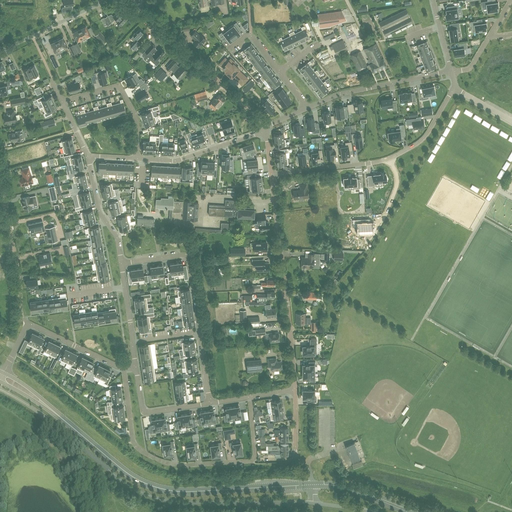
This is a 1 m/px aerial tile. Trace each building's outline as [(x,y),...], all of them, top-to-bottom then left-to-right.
[(63,0),(64,7),(63,8),(62,8),(61,9),(62,14),(72,9),(72,6),(73,6),(72,0),(63,0)] [(488,1),(482,2),(483,8),(487,7),(488,12),(489,12),(489,13),(492,13),(492,12),(498,11),(498,8),(499,7),(498,2),(494,3),(490,3),(490,4),(489,4),(488,1)] [(448,19),(448,20),(451,20),(451,19),(459,18),(457,9),(459,9),(458,5),(451,6),(452,10),(447,10),(447,14),(446,14),(446,15),(445,15),(446,19),(447,18),(447,19),(448,19)] [(382,30),(385,36),(395,31),(395,30),(397,30),(401,28),(403,27),(407,25),(408,24),(409,24),(413,23),(410,17),(409,17),(408,15),(409,15),(406,9),(402,11),(403,12),(401,13),(400,12),(396,14),(397,15),(395,16),(395,15),(391,17),(391,18),(389,18),(379,23),(381,29),(382,28),(383,30),(382,30)] [(342,10),(317,13),(319,28),(329,27),(346,19),(342,10)] [(111,14),(108,16),(111,23),(115,19),(120,23),(121,25),(127,19),(119,11),(113,17),(111,14)] [(107,16),(101,19),(105,26),(111,24),(107,16)] [(475,27),(476,32),(486,30),(486,27),(487,27),(487,23),(478,24),(477,21),(470,22),(471,26),(472,28),(475,27)] [(236,22),(227,28),(234,38),(239,35),(237,31),(240,29),(236,22)] [(86,37),(89,35),(93,33),(91,28),(87,30),(85,26),(79,29),(84,40),(87,39),(86,37)] [(305,40),(305,41),(310,39),(304,26),(301,27),(302,30),(299,32),(303,41),(305,40)] [(226,28),(217,34),(222,40),(226,38),(229,42),(230,41),(230,42),(233,40),(233,39),(234,38),(227,28),(226,28)] [(451,29),(450,30),(451,40),(458,39),(462,39),(460,28),(458,29),(457,29),(457,28),(454,29),(451,29)] [(82,41),(84,40),(79,29),(73,32),(77,41),(81,39),(82,41)] [(139,39),(144,34),(139,29),(131,38),(134,41),(130,46),(135,50),(136,51),(139,49),(137,47),(142,42),(139,39)] [(193,42),(198,47),(206,40),(200,34),(199,35),(195,31),(191,36),(194,39),(195,38),(196,39),(193,42)] [(291,32),(297,45),(301,43),(301,42),(303,41),(299,32),(295,34),(293,31),(291,32)] [(293,46),(293,47),(297,45),(291,32),(289,33),(290,36),(286,38),(290,47),(293,46)] [(107,40),(100,33),(96,37),(103,44),(107,40)] [(278,38),(284,51),(289,49),(289,48),(290,47),(286,38),(282,40),(281,37),(278,38)] [(60,39),(56,40),(61,50),(63,49),(65,51),(66,50),(67,52),(68,51),(68,50),(67,47),(63,39),(60,40),(60,39)] [(60,54),(58,51),(61,50),(56,40),(53,42),(53,43),(51,44),(55,53),(56,55),(60,54)] [(336,54),(347,49),(343,40),(332,45),(336,54)] [(419,52),(429,48),(428,46),(429,46),(427,41),(414,46),(415,49),(418,48),(419,52)] [(467,54),(466,48),(468,48),(467,42),(459,43),(460,48),(454,49),(456,56),(467,54)] [(145,51),(142,54),(145,56),(147,54),(148,54),(150,53),(153,55),(152,56),(153,56),(150,60),(156,65),(159,62),(158,60),(165,53),(159,48),(157,50),(156,51),(154,49),(154,48),(155,47),(152,44),(151,45),(146,50),(145,51)] [(247,56),(255,50),(253,48),(254,48),(251,44),(240,52),(242,54),(244,53),(247,56)] [(376,44),(365,49),(369,59),(367,60),(373,72),(387,66),(383,58),(376,44)] [(418,57),(419,59),(432,54),(430,50),(429,51),(429,48),(419,52),(421,56),(418,57)] [(248,58),(251,62),(259,55),(258,54),(258,53),(255,49),(255,50),(247,56),(244,58),(246,60),(248,58)] [(358,70),(367,66),(360,51),(351,55),(358,70)] [(423,61),(424,65),(433,61),(433,59),(432,54),(419,59),(420,62),(423,61)] [(251,67),(253,69),(264,60),(261,57),(260,57),(259,55),(251,62),(254,65),(251,67)] [(225,58),(221,63),(225,66),(223,67),(227,71),(226,72),(231,77),(233,76),(236,78),(242,84),(247,79),(238,70),(239,69),(234,64),(234,63),(230,59),(228,61),(225,58)] [(184,75),(188,71),(181,65),(178,68),(176,66),(177,65),(176,64),(177,63),(173,60),(166,68),(170,71),(172,69),(175,72),(174,73),(180,79),(184,75)] [(257,69),(259,73),(267,66),(266,65),(267,64),(264,60),(253,69),(255,71),(257,69)] [(302,73),(304,74),(312,68),(309,65),(311,63),(310,61),(299,69),(302,73)] [(437,68),(435,63),(434,63),(433,61),(424,65),(426,69),(423,70),(424,72),(437,68)] [(34,65),(28,68),(33,77),(38,74),(34,65)] [(260,78),(261,80),(272,71),(270,68),(269,68),(267,66),(259,73),(262,76),(260,78)] [(33,77),(28,68),(23,70),(27,79),(33,77)] [(304,77),(307,80),(318,72),(316,70),(314,72),(312,68),(304,74),(305,76),(304,77)] [(161,69),(155,76),(160,81),(167,74),(161,69)] [(101,71),(90,74),(92,80),(95,79),(98,78),(100,85),(101,84),(101,85),(106,84),(106,83),(107,83),(106,77),(108,77),(106,72),(104,72),(101,74),(101,71)] [(265,80),(268,83),(276,77),(274,75),(275,75),(272,71),(261,80),(263,82),(265,80)] [(312,85),(320,79),(317,76),(320,74),(318,72),(307,80),(310,84),(311,84),(312,85)] [(131,75),(124,79),(126,83),(125,83),(127,86),(128,86),(129,87),(134,84),(135,87),(144,82),(141,78),(138,80),(135,73),(131,75)] [(68,85),(70,93),(74,92),(74,93),(77,92),(77,91),(81,90),(79,83),(81,82),(79,75),(75,77),(76,82),(74,82),(75,83),(68,85)] [(268,89),(270,91),(281,82),(278,79),(277,79),(276,77),(268,83),(270,87),(268,89)] [(324,85),(327,83),(325,81),(323,83),(320,79),(312,85),(313,87),(313,88),(316,92),(316,91),(324,85)] [(141,90),(133,94),(138,102),(147,96),(144,90),(147,89),(145,86),(147,85),(145,82),(139,86),(141,90)] [(8,93),(8,89),(9,89),(9,85),(6,86),(5,86),(0,86),(0,94),(0,95),(1,96),(5,95),(5,94),(8,93)] [(317,93),(320,97),(331,89),(329,86),(327,88),(324,85),(316,91),(318,93),(317,93)] [(429,95),(435,94),(434,86),(422,89),(423,93),(420,93),(421,100),(430,98),(429,95)] [(268,95),(267,95),(269,97),(270,98),(274,95),(277,98),(283,106),(290,100),(282,89),(278,92),(276,89),(268,95)] [(205,92),(194,95),(196,102),(200,101),(207,99),(206,94),(205,92)] [(404,93),(400,94),(401,102),(412,100),(412,102),(416,102),(415,95),(412,95),(411,92),(407,93),(407,92),(404,92),(404,93)] [(225,100),(218,94),(211,103),(218,109),(225,100)] [(51,96),(45,99),(41,101),(43,107),(54,102),(51,96)] [(267,101),(260,106),(264,111),(266,110),(270,114),(275,109),(272,106),(275,104),(270,98),(269,97),(265,100),(267,101)] [(387,99),(381,100),(382,103),(380,103),(380,108),(392,106),(393,110),(397,110),(396,103),(393,103),(392,97),(387,98),(387,99)] [(116,104),(119,115),(126,113),(122,99),(120,100),(121,103),(116,104)] [(363,111),(363,108),(365,107),(364,103),(362,104),(362,101),(358,101),(358,100),(354,101),(354,104),(351,104),(352,112),(363,111)] [(56,108),(54,102),(43,107),(42,107),(45,113),(44,114),(45,117),(52,114),(50,111),(56,108)] [(109,103),(113,117),(119,115),(116,104),(112,105),(111,102),(109,103)] [(103,108),(106,119),(113,117),(109,103),(106,103),(107,107),(103,108)] [(95,107),(99,120),(106,119),(103,108),(99,109),(98,106),(95,107)] [(335,107),(337,118),(344,117),(344,118),(348,117),(347,110),(343,110),(343,106),(335,107)] [(90,111),(93,122),(99,120),(95,107),(93,107),(94,110),(90,111)] [(14,114),(14,110),(7,111),(8,115),(4,116),(5,123),(17,121),(15,114),(14,114)] [(79,126),(86,124),(82,110),(80,111),(81,114),(76,115),(79,126)] [(86,124),(93,122),(90,111),(85,113),(84,110),(82,110),(86,124)] [(143,120),(153,116),(152,111),(141,114),(142,116),(141,117),(142,120),(143,120)] [(329,111),(323,112),(324,123),(328,123),(329,126),(335,125),(334,118),(330,119),(329,111)] [(153,116),(143,120),(145,126),(157,122),(155,116),(153,116)] [(306,123),(307,127),(308,126),(308,130),(313,129),(313,133),(319,133),(318,123),(315,124),(314,122),(313,117),(307,118),(307,123),(306,123)] [(417,118),(406,119),(407,125),(414,124),(414,129),(420,128),(420,129),(424,129),(423,128),(425,128),(424,120),(417,121),(417,118)] [(40,122),(42,129),(56,125),(54,119),(40,122)] [(222,130),(233,126),(231,120),(227,121),(226,120),(220,122),(222,130)] [(295,124),(293,125),(294,135),(298,134),(299,137),(305,136),(304,130),(304,127),(300,128),(300,124),(299,124),(299,123),(295,123),(295,124)] [(389,139),(389,141),(390,140),(390,141),(395,141),(395,140),(402,139),(401,135),(405,134),(404,127),(404,124),(400,125),(400,128),(397,128),(397,131),(388,133),(388,135),(387,136),(388,139),(389,139)] [(222,130),(224,136),(230,134),(230,136),(236,134),(233,126),(222,130)] [(15,131),(16,133),(9,134),(10,141),(17,140),(17,141),(24,140),(22,130),(15,131)] [(357,144),(357,146),(362,146),(361,139),(358,139),(358,133),(351,134),(351,136),(351,138),(352,145),(357,144)] [(194,148),(200,146),(197,136),(196,134),(190,136),(194,148)] [(200,146),(206,144),(203,134),(197,136),(200,146)] [(62,141),(61,141),(63,147),(64,147),(73,144),(72,138),(62,141)] [(183,152),(187,151),(186,150),(188,149),(185,139),(179,141),(180,145),(179,146),(180,149),(181,148),(182,152),(183,151),(183,152)] [(342,158),(347,157),(346,156),(349,156),(349,151),(352,150),(351,142),(345,142),(345,145),(340,146),(342,158)] [(243,147),(239,148),(240,151),(244,150),(246,156),(253,154),(256,153),(253,143),(243,146),(243,147)] [(63,147),(62,147),(64,153),(65,153),(66,152),(75,150),(74,145),(73,144),(64,147),(63,147)] [(338,147),(326,149),(327,159),(333,158),(333,155),(338,154),(338,147)] [(307,148),(303,148),(304,155),(296,156),(297,162),(298,162),(298,164),(306,163),(306,159),(309,159),(307,148)] [(312,163),(313,164),(320,163),(319,160),(320,160),(319,157),(322,157),(322,152),(322,150),(318,151),(318,152),(311,153),(312,159),(311,159),(311,163),(312,163)] [(29,159),(27,151),(13,155),(16,163),(29,159)] [(67,155),(64,156),(65,159),(69,158),(69,159),(70,164),(73,163),(82,161),(81,155),(79,156),(78,156),(77,153),(67,155)] [(222,155),(221,168),(234,169),(233,160),(229,159),(229,155),(222,155)] [(244,171),(243,171),(243,174),(254,173),(254,170),(256,170),(258,170),(257,160),(247,161),(243,161),(244,171)] [(71,171),(67,172),(68,174),(69,174),(71,174),(72,173),(75,173),(78,172),(79,172),(78,169),(83,168),(82,161),(73,163),(70,164),(71,170),(71,171)] [(197,168),(197,175),(200,176),(200,174),(207,175),(208,162),(201,162),(201,168),(197,168)] [(213,176),(216,177),(217,169),(214,169),(214,162),(208,162),(207,175),(213,175),(213,176)] [(154,177),(158,177),(159,166),(152,165),(151,180),(153,180),(154,177)] [(180,174),(180,181),(182,181),(187,182),(187,178),(192,178),(193,168),(182,167),(182,174),(180,174)] [(21,170),(23,176),(22,177),(19,178),(20,179),(19,180),(20,182),(21,182),(21,186),(33,183),(31,175),(30,175),(29,168),(21,170)] [(69,174),(69,178),(73,177),(74,182),(76,182),(86,180),(85,174),(84,174),(79,175),(79,172),(78,172),(75,173),(72,173),(71,174),(69,174)] [(373,175),(374,178),(367,179),(368,186),(375,186),(375,183),(382,182),(386,181),(387,180),(387,177),(386,177),(385,173),(380,173),(380,174),(378,174),(373,175)] [(254,174),(247,175),(247,179),(248,178),(249,185),(262,183),(261,177),(254,178),(254,174)] [(344,185),(344,186),(348,186),(354,185),(354,188),(360,188),(360,182),(356,182),(356,179),(356,177),(352,178),(352,177),(351,177),(348,177),(348,178),(344,178),(344,182),(343,182),(343,185),(344,185)] [(73,188),(69,189),(69,193),(70,193),(81,190),(80,187),(82,187),(87,186),(86,180),(76,182),(74,182),(71,183),(73,188)] [(112,183),(101,186),(102,192),(114,189),(113,189),(112,183)] [(262,190),(262,183),(249,185),(250,191),(248,191),(249,195),(256,194),(256,190),(262,190)] [(301,191),(293,191),(294,199),(299,199),(300,200),(302,199),(302,198),(308,198),(307,190),(306,185),(300,185),(301,191)] [(114,189),(102,192),(103,198),(108,197),(108,200),(111,199),(120,197),(119,194),(115,195),(114,189)] [(81,193),(77,194),(77,195),(78,200),(90,198),(89,192),(81,193)] [(23,203),(22,203),(23,207),(24,206),(25,210),(32,209),(32,208),(32,205),(37,204),(36,197),(30,198),(30,197),(30,196),(22,198),(23,203)] [(198,203),(191,203),(191,202),(184,201),(184,202),(173,201),(173,200),(171,200),(172,196),(168,196),(168,199),(162,199),(162,201),(156,200),(156,207),(166,208),(166,209),(167,209),(167,208),(169,208),(169,220),(172,220),(172,213),(183,213),(183,218),(190,219),(190,220),(197,220),(198,203)] [(111,202),(109,202),(110,208),(122,205),(121,197),(120,198),(120,197),(111,199),(111,202)] [(90,198),(78,200),(79,207),(91,204),(90,198)] [(237,205),(236,207),(234,207),(235,201),(225,200),(225,206),(209,205),(208,215),(232,217),(232,216),(237,216),(237,217),(254,218),(254,208),(239,207),(239,205),(237,205)] [(122,205),(110,208),(111,214),(124,212),(122,205)] [(94,216),(93,210),(80,212),(82,219),(94,216)] [(268,222),(265,222),(265,220),(266,220),(265,215),(256,216),(257,222),(254,223),(255,228),(260,227),(260,230),(269,229),(268,222)] [(95,222),(94,216),(82,219),(83,225),(95,222)] [(118,224),(129,222),(128,222),(127,216),(117,218),(118,224)] [(153,226),(154,219),(137,218),(137,225),(153,226)] [(371,223),(370,223),(368,224),(367,218),(356,219),(356,227),(359,226),(359,232),(372,232),(372,226),(371,226),(371,223)] [(42,221),(28,224),(30,232),(35,231),(38,230),(39,232),(42,231),(44,231),(42,221)] [(120,230),(131,228),(129,222),(118,224),(120,230)] [(195,228),(195,231),(224,233),(224,230),(228,230),(229,223),(221,223),(221,230),(195,228)] [(87,228),(88,234),(100,232),(99,226),(87,228)] [(47,234),(49,243),(57,241),(54,227),(46,229),(47,234)] [(267,243),(253,243),(253,248),(251,248),(251,253),(255,253),(255,251),(267,251),(267,243)] [(333,260),(343,260),(343,253),(334,252),(333,260)] [(51,261),(50,253),(46,254),(46,253),(43,254),(43,255),(39,256),(40,259),(39,259),(40,264),(44,263),(44,264),(48,263),(48,262),(51,261)] [(314,259),(320,259),(320,254),(311,254),(311,258),(302,258),(301,267),(313,268),(314,259)] [(213,269),(213,261),(229,261),(229,257),(213,257),(208,257),(209,262),(209,272),(213,272),(213,269)] [(261,260),(253,261),(253,264),(256,264),(257,271),(269,271),(269,263),(261,264),(261,260)] [(182,262),(176,263),(178,276),(184,275),(184,279),(188,279),(187,270),(183,270),(182,262)] [(171,272),(167,273),(168,277),(168,280),(174,279),(174,276),(178,276),(176,263),(170,264),(171,272)] [(151,276),(148,276),(149,282),(152,282),(152,279),(158,279),(156,266),(150,267),(151,276)] [(143,268),(137,269),(138,279),(138,280),(139,281),(145,281),(145,282),(148,281),(147,275),(144,276),(143,268)] [(131,277),(128,278),(128,280),(129,283),(129,284),(132,283),(132,282),(139,281),(138,280),(138,279),(137,269),(130,270),(131,273),(131,277)] [(98,281),(109,279),(108,273),(97,275),(98,281)] [(26,280),(27,288),(38,286),(37,279),(37,275),(30,275),(30,280),(26,280)] [(138,299),(134,299),(135,306),(147,304),(146,298),(150,297),(150,294),(143,295),(143,298),(138,299)] [(147,304),(135,306),(136,312),(144,311),(145,314),(146,313),(154,312),(153,307),(148,308),(147,304)] [(276,317),(275,309),(265,310),(266,318),(276,317)] [(146,317),(137,318),(138,324),(150,322),(149,316),(154,316),(154,312),(146,313),(146,317)] [(305,314),(295,314),(296,324),(305,324),(311,324),(311,322),(311,321),(311,317),(305,317),(305,314)] [(150,322),(138,324),(139,330),(145,329),(151,328),(150,322)] [(25,340),(22,345),(26,347),(27,344),(32,347),(38,336),(32,333),(28,342),(25,340)] [(270,343),(279,342),(278,333),(266,334),(267,343),(270,342),(270,343)] [(38,336),(32,347),(38,350),(37,353),(40,354),(40,352),(42,348),(40,346),(44,338),(41,337),(42,336),(39,335),(39,336),(38,336)] [(302,348),(302,351),(303,351),(303,354),(308,354),(308,355),(312,355),(312,354),(316,354),(316,339),(310,339),(310,346),(307,346),(307,347),(303,347),(303,348),(302,348)] [(54,344),(49,341),(45,350),(50,353),(49,355),(54,344)] [(49,355),(55,358),(60,346),(54,344),(49,355)] [(150,344),(139,346),(140,352),(155,350),(154,344),(150,344)] [(182,349),(179,349),(180,358),(182,358),(188,357),(187,354),(195,353),(195,347),(182,349)] [(71,352),(66,349),(60,360),(66,363),(71,352)] [(155,350),(140,352),(141,358),(156,356),(155,350)] [(77,355),(71,352),(66,363),(71,366),(77,355)] [(156,356),(141,358),(142,364),(153,362),(156,362),(156,356)] [(77,368),(82,371),(88,360),(82,357),(77,368)] [(271,371),(274,371),(274,374),(278,373),(278,370),(282,370),(281,361),(279,362),(279,360),(277,361),(276,358),(267,359),(268,368),(271,368),(271,371)] [(88,360),(82,371),(83,371),(84,369),(89,372),(94,363),(88,360)] [(254,361),(247,361),(248,372),(255,371),(254,361)] [(314,371),(314,366),(315,366),(315,362),(309,362),(309,365),(306,365),(303,365),(303,368),(302,368),(302,372),(315,372),(315,371),(314,371)] [(94,376),(99,379),(105,368),(99,365),(94,376)] [(186,373),(183,373),(184,377),(189,377),(189,373),(198,371),(197,365),(185,367),(186,373)] [(108,375),(110,371),(105,368),(99,379),(105,382),(104,383),(107,385),(111,377),(108,375)] [(315,382),(315,372),(302,372),(302,375),(303,375),(303,378),(306,378),(306,379),(309,379),(309,382),(315,382)] [(221,375),(221,379),(222,379),(224,379),(224,385),(229,385),(229,384),(235,384),(235,375),(226,375),(226,374),(222,374),(222,375),(221,375)] [(110,389),(108,389),(109,396),(122,394),(121,388),(116,388),(115,385),(110,386),(110,389)] [(303,393),(302,393),(302,397),(303,397),(303,398),(307,398),(307,399),(310,399),(310,402),(316,402),(316,398),(315,398),(315,391),(312,391),(312,390),(308,390),(308,391),(303,391),(303,393)] [(189,394),(176,395),(177,402),(189,400),(189,394)] [(226,415),(223,415),(224,421),(234,420),(232,407),(229,408),(229,409),(226,409),(227,412),(226,412),(226,415)] [(236,407),(232,407),(234,420),(240,419),(240,420),(245,420),(243,412),(240,412),(240,409),(239,410),(239,407),(236,407)] [(199,425),(209,424),(207,411),(203,412),(201,413),(201,415),(200,416),(201,419),(198,419),(199,425)] [(207,411),(209,424),(219,422),(218,416),(215,417),(214,413),(214,414),(213,411),(210,411),(207,411)] [(271,420),(283,418),(282,412),(270,414),(271,420)] [(184,415),(186,427),(196,426),(195,420),(192,420),(192,417),(191,417),(190,414),(188,415),(187,414),(184,415)] [(176,429),(186,427),(184,415),(180,415),(181,416),(178,416),(178,419),(177,419),(178,422),(175,423),(176,429)] [(162,418),(158,419),(160,431),(170,430),(169,424),(166,424),(166,421),(165,421),(165,418),(162,419),(162,418)] [(152,426),(148,427),(149,433),(160,431),(158,419),(155,419),(155,420),(152,420),(153,423),(152,423),(152,426)] [(288,431),(288,428),(280,428),(280,430),(274,430),(275,436),(280,436),(288,436),(288,431)] [(174,447),(173,441),(163,443),(163,447),(162,447),(163,451),(164,450),(165,456),(167,455),(167,456),(171,456),(171,455),(172,454),(171,451),(172,451),(171,448),(174,447)] [(241,445),(240,441),(229,443),(230,449),(233,448),(234,452),(234,451),(235,455),(236,455),(236,456),(239,455),(239,454),(242,454),(241,449),(242,449),(242,445),(241,445)] [(358,441),(345,446),(351,461),(364,457),(358,441)] [(222,448),(221,442),(217,443),(217,444),(211,445),(211,448),(210,448),(211,452),(212,452),(212,457),(215,456),(215,457),(219,457),(218,456),(219,456),(219,452),(220,452),(219,449),(222,448)] [(187,453),(188,458),(191,457),(191,458),(194,458),(194,457),(195,457),(195,453),(196,453),(195,450),(198,449),(197,443),(194,444),(186,445),(187,449),(186,449),(187,453)]
